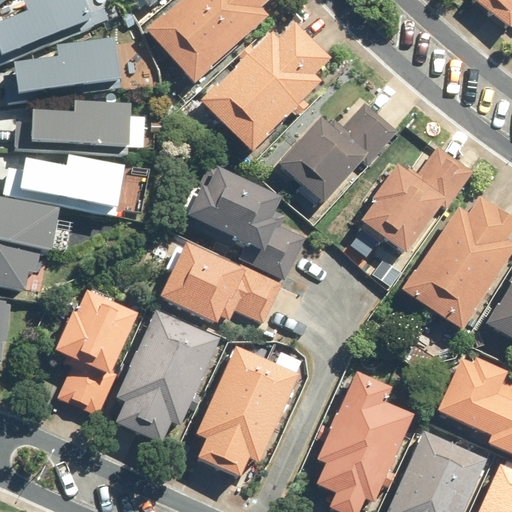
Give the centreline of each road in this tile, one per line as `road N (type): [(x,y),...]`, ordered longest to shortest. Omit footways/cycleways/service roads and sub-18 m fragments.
road 1 (residential): [(511,149),(381,50),(334,0)]
road 2 (residential): [(3,423),(201,511)]
road 3 (residential): [(407,0),(511,86)]
